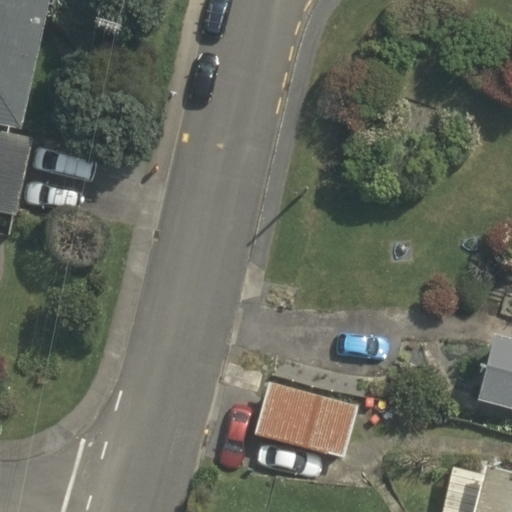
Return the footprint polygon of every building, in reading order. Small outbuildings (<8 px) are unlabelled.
[(0,0),(0,133),(17,137),(43,0),(0,0)] [(23,159),(0,154),(0,207),(13,210),(23,159)] [(511,313),(492,308),(467,410),(511,420),(511,313)] [(273,381),(259,432),(343,456),(357,405),(273,381)] [(436,511),(511,511),(511,485),(448,468),(436,511)]
